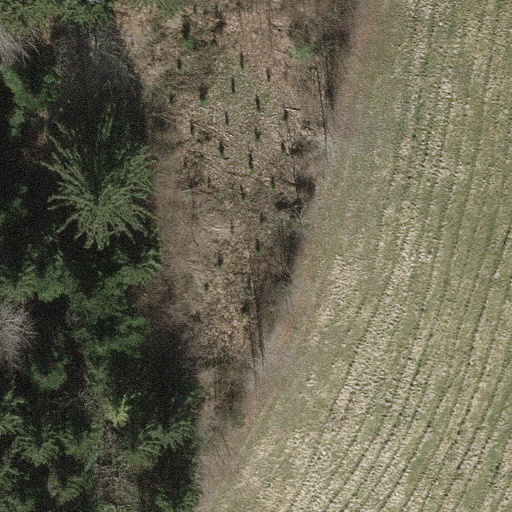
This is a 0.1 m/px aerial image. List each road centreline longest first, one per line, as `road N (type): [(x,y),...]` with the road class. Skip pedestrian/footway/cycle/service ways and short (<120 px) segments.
road 1 (track): [(187,511),(301,319),(378,0)]
road 2 (track): [(118,0),(114,29),(0,238)]
